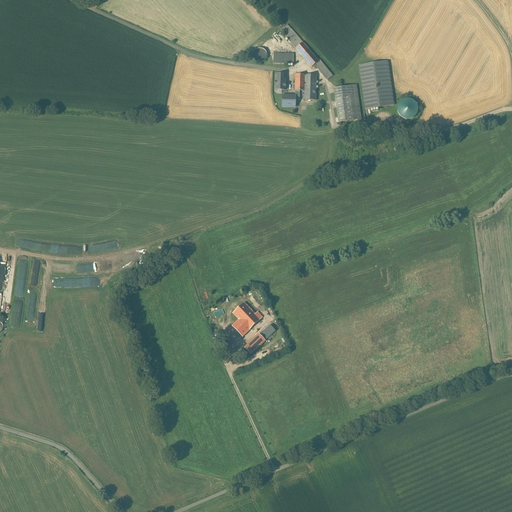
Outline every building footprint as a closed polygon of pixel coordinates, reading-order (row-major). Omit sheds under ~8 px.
[(303,43),(287,25),(280,30),(295,48),(303,43)] [(318,61),(303,43),(295,48),(311,67),(313,66),(319,62),(318,61)] [(263,49),(262,48),(261,48),(260,48),(259,48),(258,49),(257,49),(256,49),(255,50),(254,51),(254,52),(253,53),(253,54),(253,55),(253,56),(253,57),(253,58),(254,58),(254,59),(255,60),(255,61),(256,61),(257,62),(258,62),(259,62),(260,62),(261,62),(262,62),(263,62),(264,61),(265,60),(266,60),(266,59),(267,58),(267,57),(267,56),(267,55),(267,54),(267,53),(266,52),(266,51),(265,50),(264,50),(263,49)] [(293,54),(273,53),(273,64),(293,64),(293,54)] [(332,76),(320,60),(318,61),(319,62),(321,65),(327,72),(331,77),(332,76)] [(387,62),(359,65),(365,109),(393,106),(387,62)] [(321,65),(318,68),(324,75),(327,72),(321,65)] [(283,75),(276,74),(275,82),(275,85),(275,90),(285,90),(285,87),(285,86),(285,85),(285,84),(285,79),(282,79),(283,75)] [(316,75),(296,75),(295,91),(304,91),(304,100),(315,101),(316,75)] [(356,85),(334,88),(335,98),(350,96),(353,121),(361,120),(356,85)] [(295,97),(288,96),(283,96),(282,106),(295,107),(295,99),(299,99),(299,94),(295,94),(295,97)] [(350,96),(335,98),(338,123),(353,121),(350,96)] [(397,112),(399,115),(402,118),(406,119),(411,119),(414,117),(417,113),(417,109),(417,105),(414,101),(410,99),(406,99),(403,100),(400,102),(398,105),(397,109),(397,112)] [(44,275),(37,322),(42,323),(48,276),(44,275)] [(244,304),(233,313),(239,320),(250,310),(244,304)] [(239,320),(232,326),(242,337),(262,318),(257,313),(255,315),(250,310),(239,320)] [(270,325),(260,335),(265,341),(275,331),(270,325)] [(259,334),(244,348),(251,355),(265,341),(260,335),(259,334)]
